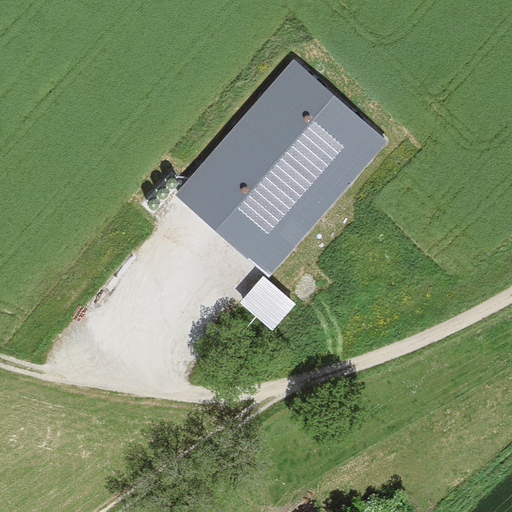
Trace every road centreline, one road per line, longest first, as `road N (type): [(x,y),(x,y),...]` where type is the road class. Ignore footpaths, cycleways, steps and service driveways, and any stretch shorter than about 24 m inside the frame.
road 1 (track): [(511,297),(330,376),(262,392),(182,397)]
road 2 (track): [(182,397),(145,382),(133,346),(142,314),(205,249)]
road 3 (track): [(0,360),(94,389),(182,397)]
